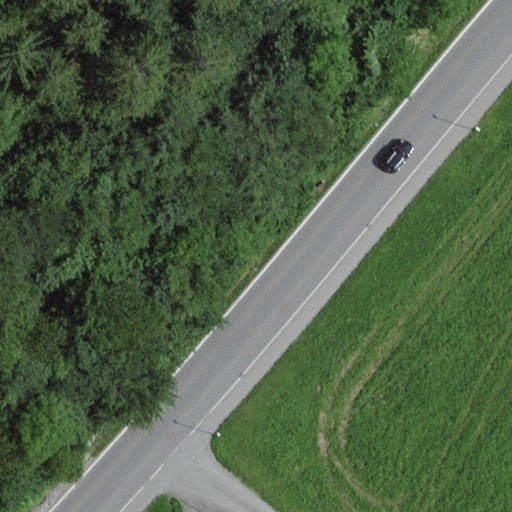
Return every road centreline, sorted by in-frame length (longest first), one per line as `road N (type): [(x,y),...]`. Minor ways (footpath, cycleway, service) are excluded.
road 1 (tertiary): [(511,49),(94,511)]
road 2 (track): [(266,511),(173,428)]
